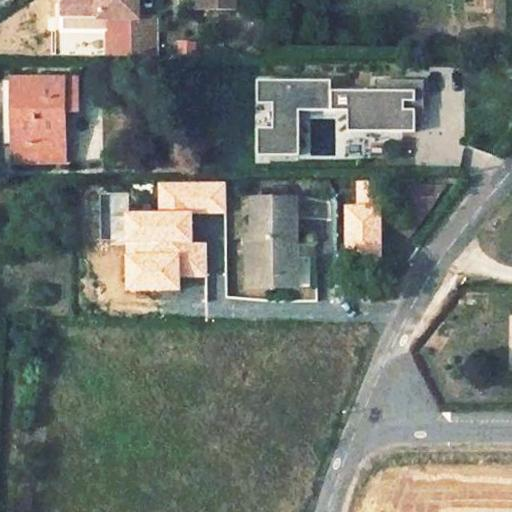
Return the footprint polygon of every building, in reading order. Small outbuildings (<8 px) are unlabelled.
[(156,55),(156,18),(136,18),(136,0),(78,0),(78,19),(106,19),(106,39),(135,39),(135,55),(156,55)] [(208,0),(199,0),(199,10),(208,10),(208,0)] [(208,0),(208,10),(237,10),(236,0),(208,0)] [(78,80),(64,81),(64,112),(79,112),(78,80)] [(14,81),(16,162),(66,161),(64,112),(64,81),(14,81)] [(414,134),(414,112),(402,112),(402,104),(413,104),(413,93),(400,93),(400,82),(374,82),(374,93),(328,93),(328,83),(254,83),(254,107),(269,107),(269,131),(254,131),(254,159),(296,159),(296,114),(345,114),(345,134),(414,134)] [(422,112),(422,82),(400,82),(400,93),(413,93),(413,104),(402,104),(402,112),(414,112),(422,112)] [(431,207),(405,189),(383,222),(409,239),(431,207)] [(286,190),(263,190),(264,202),(286,201),(286,190)] [(264,202),(253,202),(255,239),(248,239),(249,287),(299,286),(296,201),(286,201),(264,202)] [(95,266),(84,266),(84,294),(95,294),(95,266)]
